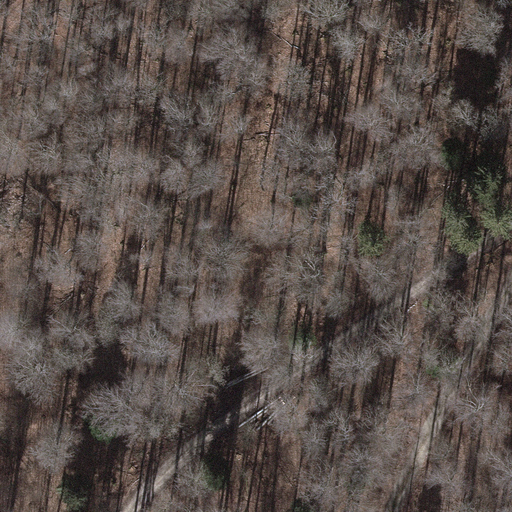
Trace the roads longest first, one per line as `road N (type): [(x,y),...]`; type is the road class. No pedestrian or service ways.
road 1 (track): [(136,511),(155,485),(299,368),(511,231)]
road 2 (track): [(511,292),(442,398),(402,511)]
